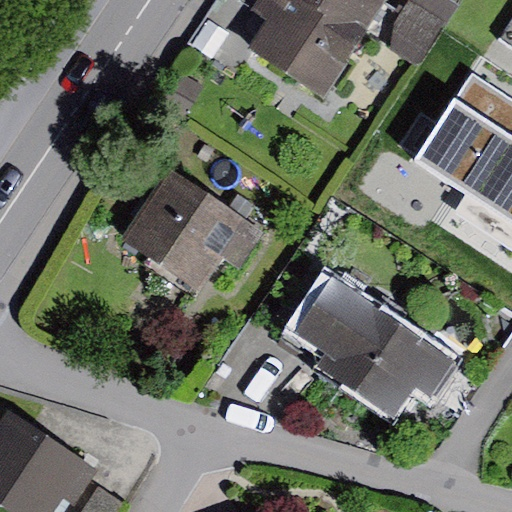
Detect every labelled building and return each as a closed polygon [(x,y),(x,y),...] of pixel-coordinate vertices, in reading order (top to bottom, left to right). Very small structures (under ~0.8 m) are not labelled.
[(320,113),(368,37),(311,0),(262,0),(251,16),(269,27),(244,65),(320,113)] [(311,0),(368,37),(391,0),(311,0)] [(459,9),(443,0),(412,0),(384,46),(422,69),(459,9)] [(511,23),(498,45),(511,54),(511,23)] [(511,101),(475,77),(419,162),(511,222),(511,101)] [(265,243),(168,177),(116,252),(200,308),(227,269),(241,278),(265,243)] [(453,367),(323,282),(284,342),(326,369),(320,379),(393,427),(418,390),(432,399),(453,367)] [(100,476),(9,412),(0,425),(0,511),(63,511),(67,507),(75,511),(100,476)] [(97,492),(84,511),(122,511),(124,509),(97,492)]
